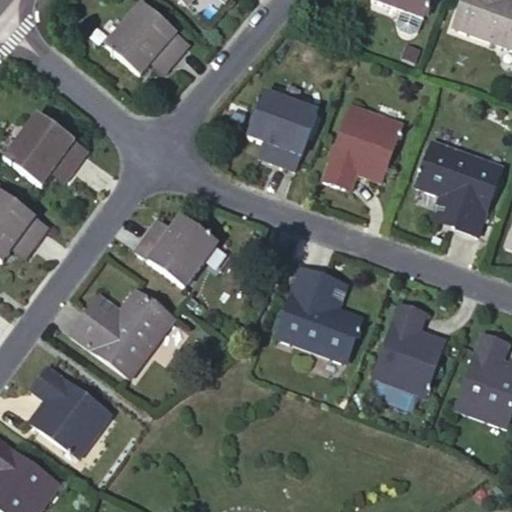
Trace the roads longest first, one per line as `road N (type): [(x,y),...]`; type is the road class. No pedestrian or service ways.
road 1 (residential): [(154,160),(511,302)]
road 2 (residential): [(0,364),(154,160)]
road 3 (residential): [(0,23),(154,160)]
road 4 (residential): [(154,160),(278,0)]
